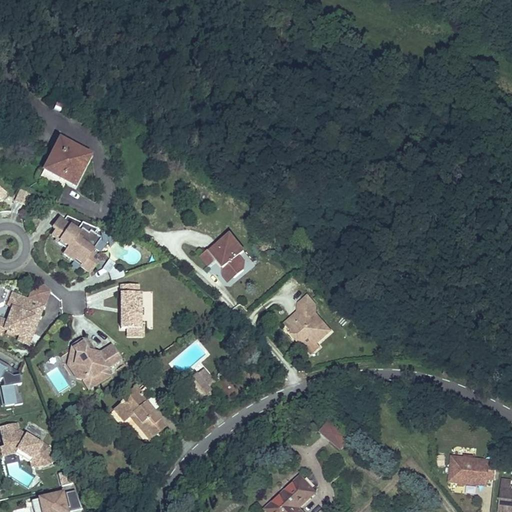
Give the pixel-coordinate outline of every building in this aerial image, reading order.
[(69,114),(72,105),(58,99),(54,109),(69,114)] [(75,186),(91,156),(59,140),(43,170),(75,186)] [(19,190),(15,201),(26,206),(31,195),(19,190)] [(81,268),(90,275),(98,266),(92,261),(96,257),(93,254),(103,243),(104,242),(94,233),(92,235),(86,230),(83,234),(65,218),(57,227),(60,229),(55,234),(60,238),(58,240),(69,250),(65,254),(74,261),(76,259),(83,266),(81,268)] [(244,252),(245,252),(231,235),(209,253),(216,261),(217,261),(219,260),(224,266),(223,276),(224,276),(236,277),(244,270),(245,264),(239,257),(244,252)] [(109,249),(103,243),(97,250),(103,255),(109,249)] [(216,261),(209,253),(202,258),(208,266),(216,261)] [(76,259),(74,261),(81,268),(83,266),(76,259)] [(113,263),(106,259),(100,268),(107,273),(110,267),(113,263)] [(122,276),(120,268),(114,270),(110,267),(107,273),(109,280),(122,276)] [(280,288),(287,296),(300,285),(293,277),(280,288)] [(0,320),(0,331),(4,332),(10,335),(15,338),(21,340),(31,319),(35,321),(49,291),(42,285),(29,294),(25,302),(22,300),(17,312),(9,309),(4,320),(1,322),(0,320)] [(119,285),(119,329),(125,329),(139,329),(139,328),(139,293),(136,293),(136,285),(119,285)] [(10,295),(5,307),(9,309),(17,312),(22,300),(10,295)] [(312,301),(307,296),(298,304),(307,305),(312,301)] [(331,331),(316,313),(316,306),(312,301),(307,305),(298,304),(297,314),(301,318),(301,319),(297,322),(291,320),(285,324),(291,331),(295,331),(303,340),(302,344),(308,351),(317,343),(331,331)] [(35,321),(31,319),(21,340),(15,338),(13,342),(24,347),(35,321)] [(139,328),(139,329),(125,329),(125,337),(142,337),(142,328),(139,328)] [(81,341),(71,347),(76,355),(72,373),(76,379),(82,380),(88,390),(109,376),(105,369),(119,360),(111,346),(98,354),(92,354),(92,352),(86,342),(81,341)] [(312,354),(320,347),(317,343),(308,351),(311,355),(312,354)] [(76,355),(71,347),(67,366),(72,373),(76,355)] [(20,385),(18,376),(12,377),(10,368),(0,362),(0,380),(1,380),(2,388),(0,388),(0,389),(3,407),(13,405),(13,406),(21,404),(19,394),(18,394),(16,386),(20,385)] [(17,372),(10,368),(12,377),(18,376),(17,372)] [(215,382),(204,369),(188,381),(197,391),(204,386),(205,385),(207,388),(215,382)] [(209,391),(207,388),(205,385),(204,386),(197,391),(197,392),(202,397),(209,391)] [(140,391),(138,389),(136,386),(126,394),(127,395),(129,398),(132,401),(139,395),(139,394),(138,393),(140,391)] [(155,412),(162,406),(146,387),(145,387),(140,391),(138,393),(139,394),(139,395),(132,401),(129,398),(114,410),(124,422),(130,417),(133,415),(133,414),(141,423),(138,426),(150,440),(166,426),(155,412)] [(212,394),(209,391),(202,397),(204,400),(205,399),(211,395),(212,394)] [(141,423),(133,414),(133,415),(130,417),(138,426),(141,423)] [(322,435),(339,451),(350,440),(334,423),(322,435)] [(0,429),(0,435),(3,450),(4,450),(11,448),(12,452),(14,452),(33,460),(35,468),(53,464),(49,448),(42,445),(42,446),(18,434),(16,426),(0,429)] [(0,450),(0,452),(2,460),(14,456),(31,464),(32,469),(35,468),(33,460),(14,452),(12,452),(11,448),(4,450),(3,450),(0,450)] [(489,461),(451,457),(449,482),(486,486),(487,480),(489,461)] [(496,462),(489,461),(487,480),(494,481),(496,462)] [(60,473),(62,479),(59,480),(60,486),(72,483),(67,471),(60,473)] [(301,511),(298,508),(295,505),(301,499),(302,499),(305,502),(315,493),(301,478),(267,510),(268,511),(301,511)] [(511,481),(501,480),(499,496),(507,497),(507,490),(510,490),(511,481)] [(511,490),(510,490),(507,490),(507,497),(499,496),(497,511),(506,511),(511,511),(511,490)] [(74,491),(64,493),(69,511),(81,509),(74,491)] [(60,494),(30,501),(32,509),(33,509),(33,511),(64,511),(64,508),(60,494)] [(298,508),(305,502),(302,499),(301,499),(295,505),(298,508)]
